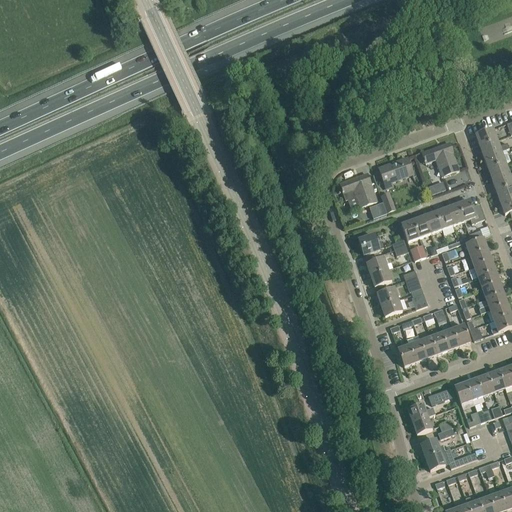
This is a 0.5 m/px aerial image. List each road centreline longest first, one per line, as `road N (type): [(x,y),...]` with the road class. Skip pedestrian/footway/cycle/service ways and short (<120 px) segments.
road 1 (tertiary): [(349,511),(272,284),(146,0)]
road 2 (motorway): [(0,153),(344,0)]
road 3 (motorway): [(282,0),(0,128)]
road 4 (residential): [(388,398),(324,202),(333,169)]
road 5 (residential): [(455,123),(511,275)]
road 6 (residential): [(388,398),(511,354)]
road 7 (residential): [(455,123),(333,169)]
